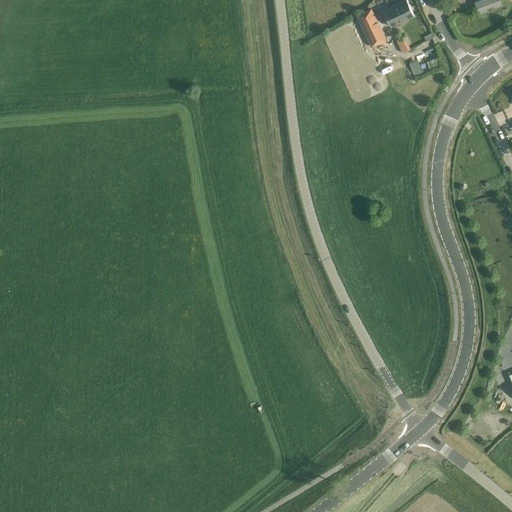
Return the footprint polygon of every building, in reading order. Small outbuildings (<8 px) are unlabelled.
[(391,26),(413,15),(407,0),(384,11),(391,26)] [(479,13),(502,5),(499,0),(478,0),(474,2),(479,13)] [(371,8),(356,16),(371,47),(387,40),(371,8)] [(404,36),(396,40),(403,54),(411,51),(404,36)] [(489,377),(493,386),(511,378),(511,352),(503,356),(509,369),(489,377)]
